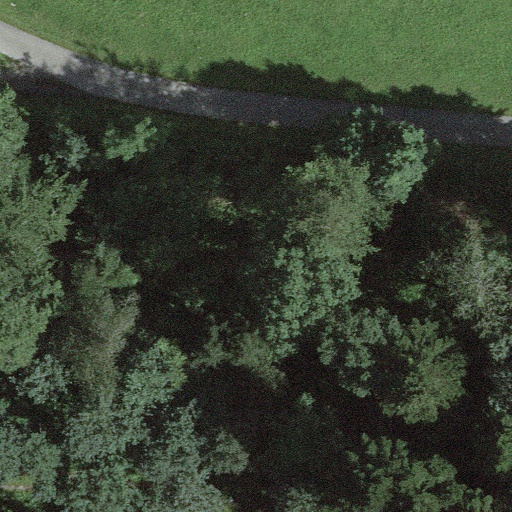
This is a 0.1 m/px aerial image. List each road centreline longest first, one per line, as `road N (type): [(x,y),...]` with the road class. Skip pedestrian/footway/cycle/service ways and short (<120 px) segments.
road 1 (residential): [(0,48),(38,71),(188,112),(511,146)]
road 2 (track): [(285,511),(115,477),(0,467)]
